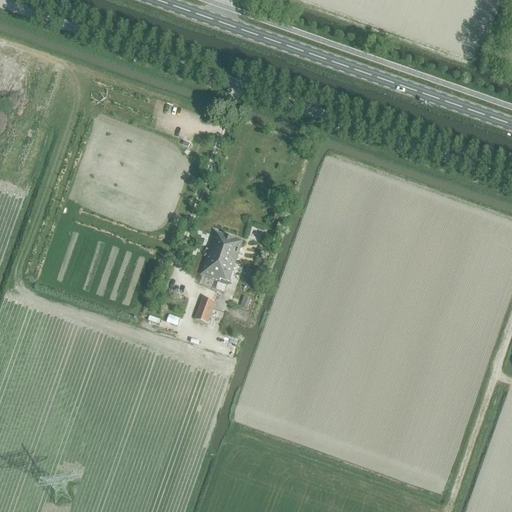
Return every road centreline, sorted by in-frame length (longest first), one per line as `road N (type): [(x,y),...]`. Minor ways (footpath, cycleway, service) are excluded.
road 1 (unclassified): [(511,180),(2,0)]
road 2 (primary): [(511,123),(158,0)]
road 3 (unknown): [(236,82),(181,256),(194,292),(192,329),(215,327),(226,297)]
